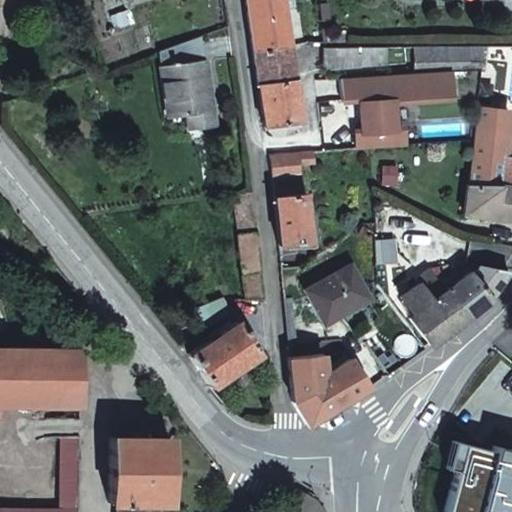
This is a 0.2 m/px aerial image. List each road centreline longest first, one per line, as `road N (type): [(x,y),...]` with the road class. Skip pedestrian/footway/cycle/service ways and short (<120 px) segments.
road 1 (residential): [(289,456),(234,0)]
road 2 (tertiary): [(258,449),(202,417),(0,159)]
road 3 (residential): [(471,338),(427,363),(376,409),(365,430),(374,463)]
road 4 (residential): [(374,463),(405,450),(471,338)]
